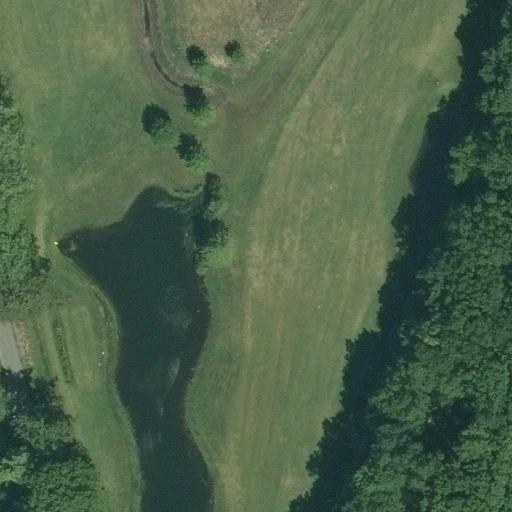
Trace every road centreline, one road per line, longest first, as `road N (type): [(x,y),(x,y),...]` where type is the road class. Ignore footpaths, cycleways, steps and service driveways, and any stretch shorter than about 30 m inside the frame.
road 1 (track): [(419,511),(443,440),(485,382),(487,332),(511,264)]
road 2 (unclassified): [(51,511),(0,316)]
